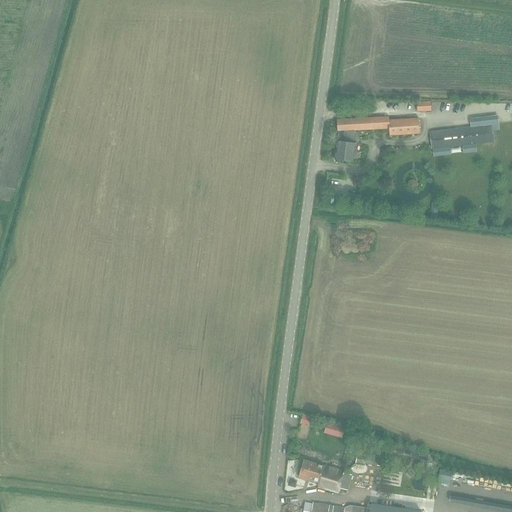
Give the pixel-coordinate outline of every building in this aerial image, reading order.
[(353,163),(356,144),(353,143),(354,131),(390,129),(390,136),(420,134),(419,118),(389,120),(389,117),(337,120),(338,132),(339,132),(335,160),(353,163)] [(486,126),(432,132),(434,148),(487,142),(486,126)] [(511,133),(501,134),(501,141),(511,141),(511,133)] [(493,142),(432,149),(433,156),(459,153),(460,155),(494,151),(493,142)] [(304,460),(299,477),(319,482),(319,485),(339,490),(344,471),(304,460)] [(378,493),(379,478),(365,476),(365,468),(355,467),(354,481),(359,481),(358,491),(378,493)] [(344,511),(345,508),(313,503),(311,511),(344,511)]
